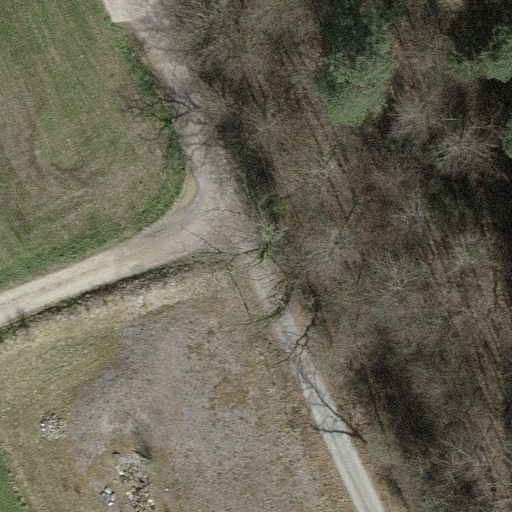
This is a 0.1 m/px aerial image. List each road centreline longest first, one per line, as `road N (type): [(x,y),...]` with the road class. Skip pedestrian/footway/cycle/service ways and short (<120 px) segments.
road 1 (track): [(225,221),(371,511)]
road 2 (track): [(0,311),(225,221)]
road 3 (track): [(225,221),(158,0)]
